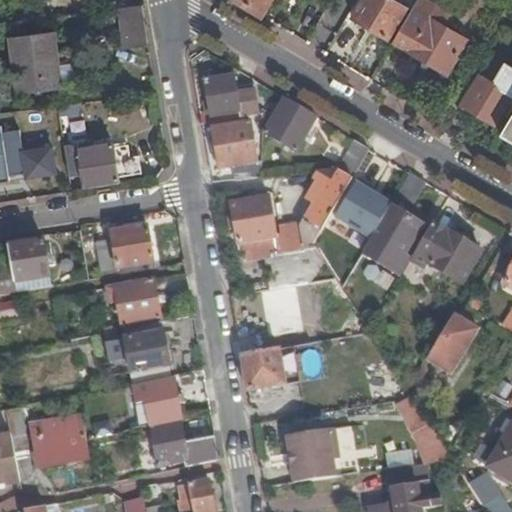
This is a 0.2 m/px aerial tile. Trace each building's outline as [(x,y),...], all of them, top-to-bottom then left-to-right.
[(0,25),(26,22),(22,0),(9,0),(12,11),(0,13),(0,25)] [(233,0),(263,17),(272,0),(233,0)] [(365,0),(354,19),(388,39),(406,8),(394,2),(394,0),(365,0)] [(429,0),(418,0),(394,40),(409,50),(408,51),(447,74),(467,40),(444,27),(426,16),(435,3),(429,0)] [(426,16),(444,27),(452,14),(435,3),(426,16)] [(148,45),(142,4),(120,8),(125,47),(148,45)] [(54,31),(9,36),(16,94),(60,88),(54,31)] [(511,65),(507,62),(495,83),(480,75),(461,105),(463,105),(460,110),(475,119),(478,114),(495,126),(511,98),(511,65)] [(241,113),(236,88),(234,76),(205,82),(210,113),(211,119),(241,113)] [(273,120),(280,107),(258,97),(256,86),(236,88),(241,113),(241,119),(260,116),(271,118),(273,120)] [(317,120),(284,100),(280,107),(273,120),(264,134),(297,154),(317,120)] [(200,114),(202,125),(241,119),(241,113),(211,119),(210,113),(200,114)] [(511,117),(502,135),(511,140),(511,117)] [(260,178),(261,164),(257,164),(250,122),(212,128),(219,170),(234,168),(236,181),(260,178)] [(2,132),(1,125),(0,125),(0,183),(9,182),(8,174),(2,132)] [(20,130),(2,132),(8,174),(26,172),(23,151),(20,130)] [(369,150),(355,142),(337,170),(352,179),(369,150)] [(78,145),(65,147),(69,176),(82,174),(85,186),(119,181),(119,177),(133,175),(128,147),(114,149),(113,145),(80,150),(78,145)] [(53,146),(23,151),(26,172),(27,178),(57,173),(53,146)] [(409,175),(395,165),(385,181),(400,190),(409,175)] [(352,179),(337,170),(324,171),(309,198),(314,202),(300,225),(278,229),(279,237),(275,237),(268,198),(231,205),(241,262),(265,258),(271,290),(309,284),(323,262),(322,260),(311,244),(345,190),(352,179)] [(409,175),(400,190),(396,198),(411,206),(425,184),(409,175)] [(360,199),(345,190),(311,244),(322,260),(344,223),(353,228),(356,224),(373,234),(383,218),(358,203),(360,199)] [(390,207),(383,218),(373,234),(362,254),(398,276),(408,259),(401,255),(409,241),(411,243),(422,225),(390,207)] [(481,252),(432,224),(411,261),(425,270),(428,265),(461,284),(481,252)] [(95,243),(101,278),(118,275),(117,269),(154,263),(147,226),(110,233),(111,240),(95,243)] [(43,240),(8,246),(9,251),(12,268),(16,293),(28,291),(27,281),(49,276),(43,240)] [(416,245),(411,243),(409,241),(401,255),(408,259),(416,245)] [(9,251),(0,252),(0,269),(12,268),(9,251)] [(0,295),(16,293),(12,268),(0,269),(0,295)] [(327,276),(328,281),(334,280),(327,268),(322,270),(327,276)] [(161,320),(154,279),(115,287),(122,328),(161,320)] [(328,281),(309,284),(315,322),(335,319),(328,281)] [(478,331),(454,317),(428,360),(452,376),(478,331)] [(87,337),(105,333),(103,326),(86,329),(87,337)] [(133,385),(153,381),(151,370),(169,367),(163,332),(125,339),(125,340),(131,373),(133,385)] [(106,340),(105,333),(87,337),(88,344),(106,340)] [(125,340),(111,342),(117,375),(131,373),(125,340)] [(278,350),(241,356),(248,392),(283,386),(278,350)] [(367,371),(362,356),(353,359),(358,374),(367,371)] [(430,368),(428,360),(418,376),(423,379),(430,368)] [(394,401),(411,398),(394,371),(383,377),(394,401)] [(150,428),(181,422),(173,380),(135,388),(138,404),(146,403),(150,428)] [(82,416),(79,396),(67,399),(71,418),(82,416)] [(31,467),(20,408),(7,412),(12,436),(19,469),(31,467)] [(88,441),(82,416),(71,418),(53,421),(55,433),(36,437),(42,465),(90,456),(88,441)] [(183,433),(181,422),(150,428),(158,467),(187,461),(188,467),(219,461),(215,437),(192,441),(190,432),(183,433)] [(511,428),(488,466),(511,481),(511,428)] [(287,436),(294,484),(337,477),(335,460),(340,459),(336,429),(287,436)] [(0,485),(21,482),(19,469),(12,436),(0,438),(0,485)] [(462,456),(453,443),(447,454),(451,460),(453,463),(462,456)] [(459,472),(483,508),(497,499),(474,463),(459,472)] [(214,511),(209,481),(180,486),(182,499),(180,500),(182,511),(184,511),(195,510),(195,511),(214,511)] [(421,497),(419,485),(393,487),(395,511),(422,511),(431,509),(430,496),(421,497)] [(147,511),(147,510),(144,497),(127,500),(129,511),(147,511)] [(483,508),(485,511),(505,511),(497,499),(483,508)] [(466,511),(475,511),(480,510),(474,500),(463,506),(466,511)]
